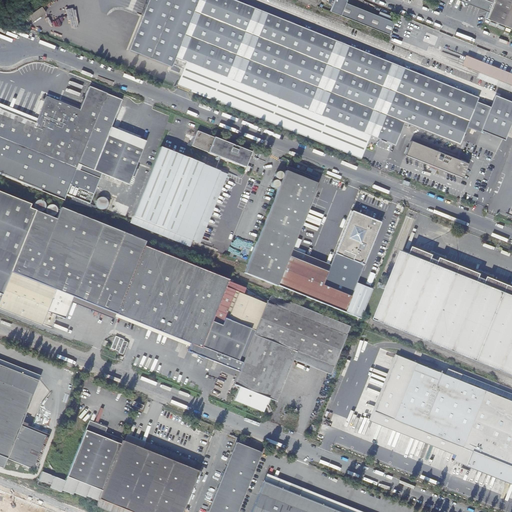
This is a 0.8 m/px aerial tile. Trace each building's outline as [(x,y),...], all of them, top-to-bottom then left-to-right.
[(360,160),(370,137),(394,147),(402,127),(406,128),(407,125),(417,129),(436,82),(392,64),(230,0),(149,0),(129,51),(179,72),(175,85),(360,160)] [(345,0),(333,0),(331,7),(342,11),(340,16),(389,35),(393,25),(344,5),(346,0),(345,0)] [(488,10),(491,0),(460,0),(460,1),(462,7),(468,5),(469,2),(488,10)] [(511,0),(491,0),(488,10),(487,12),(484,19),(511,29),(511,0)] [(487,12),(488,10),(469,2),(468,5),(487,12)] [(329,11),(340,16),(342,11),(331,7),(329,11)] [(25,13),(22,15),(28,24),(31,21),(33,24),(47,14),(42,8),(28,18),(25,13)] [(511,75),(469,58),(465,67),(481,73),(479,79),(511,92),(511,75)] [(436,82),(417,129),(459,145),(467,128),(479,133),(480,131),(504,141),(511,120),(511,104),(494,97),(489,108),(477,103),(478,99),(436,82)] [(0,175),(61,200),(63,193),(91,204),(101,179),(77,170),(79,165),(94,171),(112,128),(123,101),(89,88),(80,111),(45,97),(40,108),(35,106),(30,121),(0,109),(0,175)] [(112,128),(94,171),(127,184),(144,141),(112,128)] [(197,131),(191,146),(207,152),(213,137),(197,131)] [(207,152),(191,146),(245,167),(252,151),(213,137),(207,152)] [(132,216),(189,239),(198,243),(229,168),(220,164),(162,141),(132,216)] [(410,141),(405,156),(463,179),(468,165),(410,141)] [(359,320),(371,290),(355,284),(380,224),(352,212),(331,263),(304,254),(305,250),(298,248),(301,240),(295,238),(319,179),(287,167),(286,172),(285,172),(247,265),(243,274),(359,320)] [(0,294),(33,210),(27,207),(28,204),(0,193),(0,294)] [(97,209),(108,206),(106,197),(95,199),(97,209)] [(73,296),(115,313),(143,245),(144,240),(59,206),(54,218),(33,210),(0,294),(0,307),(40,324),(48,328),(54,314),(64,318),(73,296)] [(186,245),(189,239),(132,216),(131,218),(129,222),(186,245)] [(431,243),(433,240),(418,234),(417,237),(431,243)] [(511,275),(496,269),(481,263),(449,250),(431,243),(417,237),(415,242),(408,239),(382,302),(511,354),(511,275)] [(433,240),(450,247),(451,245),(433,238),(433,240)] [(433,240),(431,243),(449,250),(450,247),(433,240)] [(115,313),(147,326),(191,343),(188,351),(204,357),(204,356),(234,368),(250,329),(247,328),(258,300),(263,302),(264,300),(244,287),(227,280),(228,278),(143,245),(115,313)] [(481,263),(482,259),(450,247),(449,250),(481,263)] [(482,259),(481,263),(496,269),(497,266),(482,259)] [(511,275),(511,271),(497,266),(496,269),(511,275)] [(267,398),(283,357),(287,348),(332,366),(346,332),(266,301),(232,384),(240,387),(235,398),(262,409),(267,398)] [(115,337),(110,349),(119,352),(118,353),(122,355),(127,343),(123,341),(123,340),(115,337)] [(329,375),(332,366),(287,348),(283,357),(292,360),(329,375)] [(511,483),(511,400),(459,379),(400,355),(391,379),(388,378),(387,382),(368,374),(370,370),(358,365),(356,370),(351,368),(335,409),(396,434),(457,458),(456,461),(511,483)] [(283,357),(267,398),(275,401),(292,360),(283,357)] [(0,394),(11,367),(0,363),(0,394)] [(11,367),(0,394),(0,444),(11,449),(7,459),(36,470),(49,437),(21,426),(39,381),(11,367)] [(459,379),(511,400),(511,393),(462,373),(459,379)] [(261,412),(262,409),(235,398),(234,401),(261,412)] [(42,472),(100,495),(121,441),(122,440),(81,424),(82,421),(64,414),(42,472)] [(455,462),(456,461),(457,458),(396,434),(395,437),(455,462)] [(181,511),(198,472),(121,441),(100,495),(97,501),(124,511),(181,511)] [(206,511),(237,511),(261,453),(235,443),(206,511)] [(339,511),(262,481),(250,511),(339,511)] [(0,511),(70,511),(0,487),(0,511)] [(315,498),(317,494),(301,488),(299,493),(315,498)]
